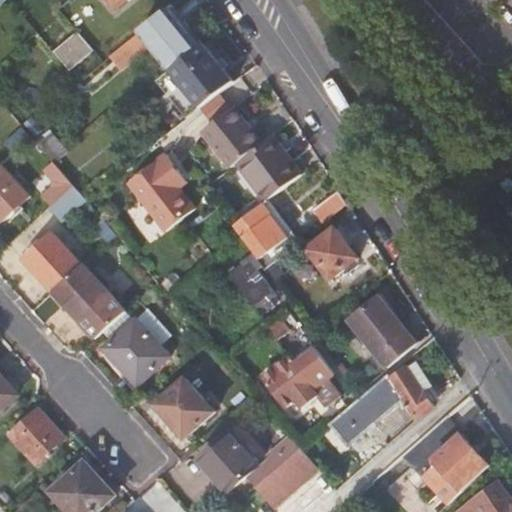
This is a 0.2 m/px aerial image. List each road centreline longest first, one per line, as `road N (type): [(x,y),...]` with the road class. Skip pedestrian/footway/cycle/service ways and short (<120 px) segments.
road 1 (tertiary): [(378,179),(511,404)]
road 2 (residential): [(0,306),(151,473)]
road 3 (tertiary): [(243,0),(378,179)]
road 4 (unknown): [(491,369),(318,511)]
road 5 (tertiary): [(378,179),(344,106),(277,0)]
